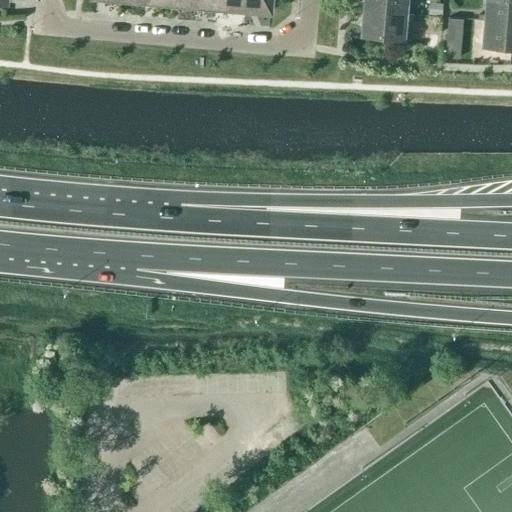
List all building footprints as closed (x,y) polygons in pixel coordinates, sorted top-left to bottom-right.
[(244,9),(245,0),(219,0),(219,7),(244,9)] [(245,0),(244,9),(270,12),(270,0),(245,0)] [(405,14),(405,0),(367,0),(366,10),(405,14)] [(511,23),(511,0),(489,0),(487,21),(511,23)] [(429,3),(428,15),(442,17),(443,4),(429,3)] [(402,39),(405,14),(366,10),(364,36),(402,39)] [(511,48),(511,23),(487,21),(485,47),(511,48)] [(459,42),(447,41),(445,62),(457,63),(459,42)]
